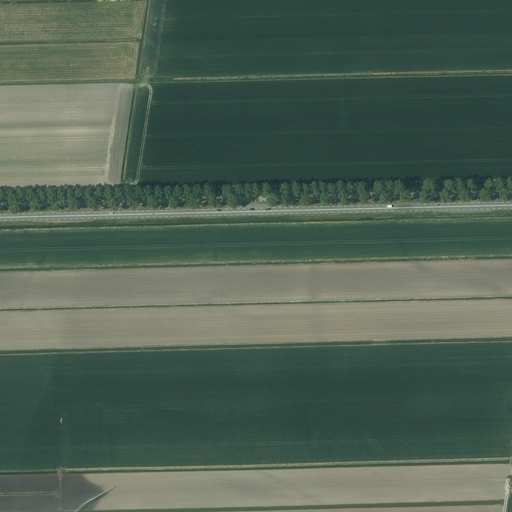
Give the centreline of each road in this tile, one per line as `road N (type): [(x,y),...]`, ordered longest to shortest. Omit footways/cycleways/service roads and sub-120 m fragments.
road 1 (unclassified): [(0,205),(511,192)]
road 2 (secondary): [(511,205),(0,217)]
